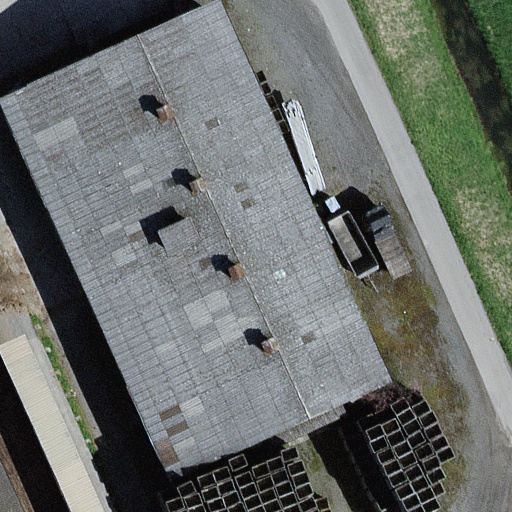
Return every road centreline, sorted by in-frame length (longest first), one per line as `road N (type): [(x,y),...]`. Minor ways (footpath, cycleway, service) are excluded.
road 1 (unclassified): [(334,0),(511,404)]
road 2 (track): [(0,177),(144,511)]
